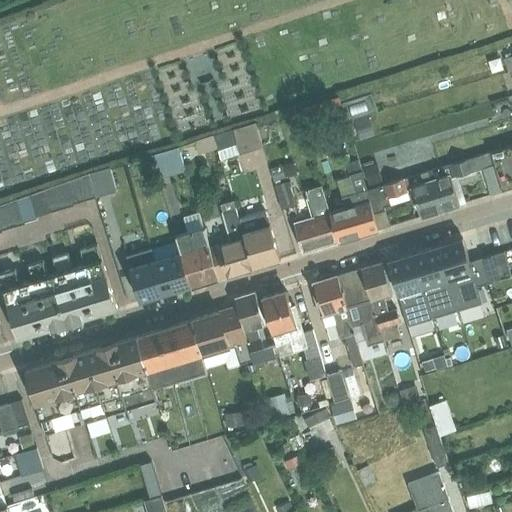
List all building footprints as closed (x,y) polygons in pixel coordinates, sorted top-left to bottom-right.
[(370,86),(339,96),(343,110),(346,122),(378,112),(370,86)] [(339,96),(303,107),(307,121),(343,110),(339,96)] [(284,113),(288,125),(302,121),(299,109),(284,113)] [(354,121),(360,141),(374,137),(369,118),(354,121)] [(214,136),(218,149),(222,161),(264,147),(256,123),(214,136)] [(214,136),(196,142),(199,154),(218,149),(214,136)] [(511,146),(491,152),(502,192),(511,189),(511,146)] [(152,156),(160,180),(187,172),(179,147),(152,156)] [(441,211),(460,206),(452,179),(483,170),(491,195),(502,192),(491,152),(428,172),(441,211)] [(384,185),(378,165),(374,166),(373,161),(363,165),(371,189),(384,185)] [(282,166),(271,170),(274,182),(286,178),(282,166)] [(110,170),(90,176),(97,198),(117,192),(110,170)] [(441,211),(428,172),(384,185),(371,189),(368,190),(373,211),(416,199),(421,218),(441,211)] [(339,243),(378,231),(373,211),(368,190),(363,173),(351,176),(351,177),(338,180),(343,197),(341,197),(345,208),(330,212),(339,243)] [(90,176),(44,191),(51,213),(74,207),(74,205),(97,198),(90,176)] [(339,243),(330,212),(322,186),(299,193),(300,197),(296,198),(290,182),(275,187),(283,210),(294,207),(298,222),(294,223),(303,254),(339,243)] [(44,191),(17,200),(24,224),(39,220),(38,217),(51,213),(44,191)] [(17,200),(0,205),(0,233),(3,233),(2,231),(24,224),(17,200)] [(254,268),(240,220),(234,201),(220,205),(229,242),(210,248),(218,279),(254,268)] [(254,268),(280,260),(266,212),(240,220),(254,268)] [(192,287),(218,279),(210,248),(205,228),(177,236),(181,252),(192,287)] [(482,303),(487,301),(483,289),(478,290),(477,287),(488,284),(480,259),(470,262),(463,239),(438,247),(456,311),(482,303)] [(92,318),(117,310),(97,246),(82,251),(86,266),(77,268),(92,318)] [(456,311),(438,247),(413,254),(431,318),(456,311)] [(164,295),(155,260),(152,249),(127,257),(140,303),(164,295)] [(192,287),(181,252),(155,260),(164,295),(192,287)] [(511,277),(511,276),(504,252),(493,256),(501,281),(511,277)] [(408,326),(431,318),(413,254),(388,261),(408,326)] [(92,318),(77,268),(73,270),(68,255),(54,259),(58,275),(53,276),(68,325),(92,318)] [(501,281),(493,256),(480,259),(488,284),(501,281)] [(42,333),(68,325),(53,276),(48,278),(43,262),(29,266),(34,282),(28,284),(42,333)] [(385,298),(393,296),(383,263),(362,269),(383,342),(401,336),(398,325),(401,324),(397,309),(389,311),(385,298)] [(383,342),(362,269),(337,277),(352,327),(362,324),(368,346),(383,342)] [(42,333),(28,284),(20,286),(15,270),(0,274),(0,276),(18,340),(42,333)] [(363,365),(352,327),(337,277),(315,284),(318,295),(314,296),(321,317),(323,316),(326,327),(335,325),(339,340),(345,337),(354,368),(363,365)] [(265,327),(256,293),(235,299),(238,307),(253,360),(256,369),(266,366),(264,361),(277,357),(276,354),(278,353),(276,345),(269,347),(263,327),(265,327)] [(313,330),(304,333),(296,306),(290,307),(286,293),(263,299),(276,345),(278,353),(280,357),(304,349),(308,360),(312,359),(316,372),(318,372),(320,377),(326,376),(313,330)] [(228,368),(253,360),(238,307),(236,308),(241,324),(225,329),(219,313),(192,321),(206,369),(226,363),(228,368)] [(206,369),(192,321),(138,337),(153,390),(207,373),(206,369)] [(502,335),(489,339),(492,352),(505,348),(502,335)] [(157,402),(153,390),(138,337),(112,346),(131,410),(157,402)] [(131,410),(112,346),(88,353),(107,417),(131,410)] [(76,427),(107,417),(88,353),(57,362),(76,427)] [(444,353),(419,358),(422,372),(447,367),(444,353)] [(46,435),(76,427),(57,362),(27,372),(46,435)] [(341,371),(327,375),(335,403),(350,399),(341,371)] [(404,406),(420,401),(417,386),(399,392),(404,406)] [(297,413),(293,398),(286,400),(284,394),(268,399),(274,420),(297,413)] [(312,407),(311,395),(297,396),(297,408),(312,407)] [(22,401),(11,404),(19,428),(30,425),(22,401)] [(352,401),(332,407),(337,425),(357,420),(352,401)] [(430,407),(440,437),(457,431),(446,402),(430,407)] [(0,423),(4,433),(19,428),(11,404),(0,407),(0,423)] [(326,410),(304,421),(308,430),(330,419),(326,410)] [(244,413),(225,415),(226,429),(245,426),(244,413)] [(438,468),(449,464),(436,427),(424,431),(438,468)] [(31,435),(20,438),(23,451),(35,448),(31,435)] [(37,449),(16,456),(22,477),(43,470),(37,449)] [(296,455),(281,462),(286,474),(302,467),(296,455)] [(251,463),(242,467),(249,483),(262,478),(257,466),(252,468),(251,463)] [(366,488),(376,482),(368,466),(358,472),(366,488)] [(428,511),(452,511),(439,474),(409,485),(419,511),(428,508),(428,511)] [(472,480),(463,483),(468,496),(477,493),(472,480)] [(32,490),(12,496),(15,505),(18,504),(34,499),(32,490)] [(480,504),(477,493),(468,496),(465,499),(469,508),(480,504)] [(34,499),(18,504),(20,511),(34,511),(39,510),(35,498),(34,499)] [(277,509),(277,511),(295,511),(291,503),(277,509)]
